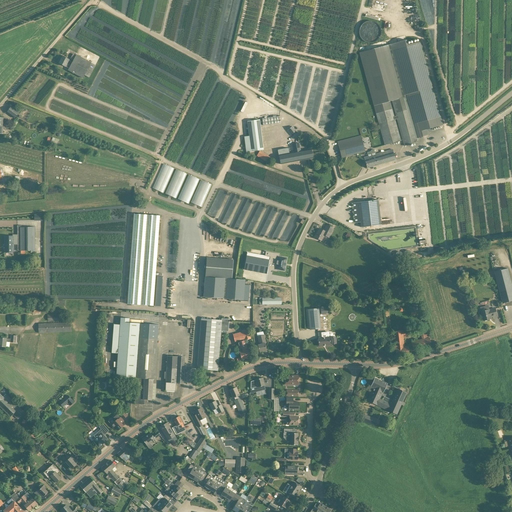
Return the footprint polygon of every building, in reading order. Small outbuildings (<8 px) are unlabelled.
[(368,37),(380,37),(379,27),(376,27),(376,24),(374,24),(374,32),(370,32),(370,35),(368,35),(368,37)] [(384,145),(401,141),(395,120),(397,119),(404,146),(417,143),(416,139),(428,135),(426,130),(443,125),(420,42),(408,45),(407,40),(359,53),(379,126),(380,129),(384,145)] [(83,78),(84,76),(89,78),(96,65),(91,63),(76,54),(76,55),(73,54),(70,59),(73,61),(72,62),(69,69),(68,70),(83,78)] [(69,69),(72,62),(69,61),(69,60),(62,56),(59,63),(69,69)] [(19,113),(11,107),(7,112),(15,118),(19,113)] [(281,123),(281,122),(280,116),(262,118),(263,125),(281,123)] [(264,150),(260,120),(247,121),(249,136),(244,137),(246,152),(264,150)] [(291,135),(296,131),(292,126),(288,130),(291,135)] [(341,158),(365,152),(361,136),(337,142),(341,158)] [(313,158),(311,149),(305,150),(301,151),(300,148),(299,143),(292,144),(294,152),(290,153),(279,155),(280,164),(313,158)] [(395,160),(393,153),(392,149),(371,155),(372,158),(365,160),(367,168),(395,160)] [(267,161),(270,155),(259,151),(257,156),(267,161)] [(163,193),(174,169),(163,164),(152,188),(163,193)] [(165,194),(176,198),(186,174),(176,169),(165,194)] [(179,199),(189,204),(200,180),(189,175),(179,199)] [(191,202),(202,207),(212,185),(201,180),(191,202)] [(216,217),(228,192),(221,189),(209,214),(216,217)] [(361,227),(381,225),(378,200),(353,203),(356,223),(361,222),(361,227)] [(290,221),(296,224),(300,216),(294,213),(290,221)] [(129,304),(155,306),(162,216),(136,214),(129,304)] [(21,251),(35,251),(35,227),(21,227),(21,225),(17,225),(18,234),(13,234),(13,236),(5,236),(5,253),(14,253),(13,245),(17,244),(18,251),(21,251)] [(328,238),(333,229),(326,225),(323,230),(319,228),(315,237),(322,241),(324,236),(328,238)] [(269,259),(264,258),(264,255),(247,252),(244,270),(267,274),(268,263),(269,259)] [(283,270),(285,258),(279,257),(279,254),(270,252),(269,256),(264,255),(264,258),(269,259),(268,263),(273,264),(272,270),(277,271),(277,269),(283,270)] [(233,260),(206,258),(203,297),(248,300),(250,285),(245,285),(245,280),(232,279),(233,260)] [(503,303),(511,301),(511,282),(508,268),(495,272),(503,303)] [(46,307),(51,311),(56,306),(52,301),(46,307)] [(416,312),(420,312),(420,307),(419,302),(412,303),(412,306),(413,313),(416,312)] [(310,330),(321,329),(319,308),(308,309),(310,330)] [(482,311),(484,321),(489,319),(489,317),(497,315),(496,308),(490,310),(489,310),(482,311)] [(152,400),(153,379),(154,379),(158,325),(129,322),(129,318),(120,318),(120,325),(118,353),(116,377),(136,378),(135,404),(143,404),(142,404),(143,399),(152,400)] [(218,371),(222,320),(201,318),(197,369),(218,371)] [(71,332),(71,322),(38,323),(39,333),(71,332)] [(431,347),(429,337),(427,328),(419,328),(421,339),(411,341),(413,351),(431,347)] [(238,342),(245,340),(251,339),(248,329),(242,331),(242,332),(233,334),(235,342),(238,341),(238,342)] [(409,336),(408,330),(393,332),(395,348),(396,356),(409,355),(408,346),(405,346),(404,337),(409,336)] [(322,338),(318,338),(319,346),(330,345),(330,344),(331,344),(336,344),(336,337),(331,337),(331,338),(330,338),(330,337),(329,337),(329,333),(328,332),(326,333),(325,333),(325,334),(322,335),(322,338)] [(10,339),(7,338),(0,337),(0,346),(6,347),(7,342),(10,342),(16,343),(17,336),(10,335),(10,339)] [(259,344),(258,344),(259,352),(267,350),(265,343),(266,343),(264,335),(257,336),(259,344)] [(240,353),(242,360),(250,357),(245,340),(238,342),(237,342),(239,346),(240,352),(240,353)] [(175,391),(176,385),(176,383),(183,384),(185,357),(168,356),(167,372),(166,379),(165,391),(175,391)] [(294,376),(291,376),(288,376),(287,380),(287,385),(298,385),(299,376),(294,375),(294,376)] [(265,386),(264,384),(267,383),(266,380),(263,380),(263,378),(256,379),(257,387),(255,387),(256,391),(264,389),(263,386),(265,386)] [(381,395),(387,384),(374,378),(368,390),(372,392),(372,391),(381,395)] [(239,395),(236,387),(230,390),(233,398),(234,397),(235,400),(234,400),(240,415),(246,412),(240,398),(239,395)] [(400,390),(398,389),(392,400),(401,405),(402,401),(406,392),(400,390)] [(396,414),(401,405),(392,400),(391,403),(383,399),(380,398),(381,395),(372,391),(372,392),(367,401),(396,414)] [(0,406),(11,417),(11,416),(16,411),(21,416),(25,412),(17,404),(6,393),(2,396),(0,394),(0,406)] [(68,402),(71,399),(68,395),(59,403),(62,407),(68,402)] [(293,398),(286,397),(286,406),(289,406),(289,410),(299,410),(299,402),(293,402),(293,398)] [(219,413),(224,411),(221,404),(218,406),(215,400),(209,404),(212,410),(216,409),(219,413)] [(200,420),(206,417),(201,408),(194,411),(196,414),(192,416),(197,426),(196,426),(201,435),(205,433),(201,426),(203,425),(200,420)] [(288,412),(281,412),(281,417),(286,417),(286,424),(298,425),(299,417),(288,416),(288,412)] [(361,420),(373,426),(377,419),(364,413),(361,420)] [(121,423),(124,421),(120,417),(120,418),(117,414),(112,418),(114,421),(115,421),(111,424),(114,428),(115,427),(118,430),(122,427),(121,427),(123,425),(121,423)] [(186,430),(184,426),(179,416),(173,419),(176,425),(173,427),(177,434),(186,430)] [(168,440),(175,436),(167,422),(166,423),(167,423),(161,427),(161,426),(160,426),(168,440)] [(108,439),(104,435),(103,434),(105,433),(105,434),(109,430),(103,423),(99,427),(102,430),(98,433),(97,432),(94,435),(96,438),(93,441),(99,447),(102,444),(102,443),(104,442),(104,443),(108,439)] [(299,437),(298,437),(298,433),(291,433),(291,429),(284,429),(284,437),(286,440),(290,440),(290,445),(298,445),(298,441),(299,441),(299,437)] [(150,442),(160,434),(158,431),(152,435),(151,433),(142,439),(147,445),(149,449),(153,446),(150,442)] [(207,440),(202,436),(196,446),(195,446),(194,448),(199,452),(200,451),(202,447),(206,442),(207,440)] [(208,443),(206,442),(202,447),(209,452),(211,453),(214,449),(207,445),(208,443)] [(199,452),(194,448),(189,456),(194,460),(199,452)] [(127,455),(123,449),(117,454),(122,459),(123,459),(125,462),(129,458),(126,455),(127,455)] [(296,449),(290,449),(290,452),(288,452),(288,459),(297,460),(298,452),(296,452),(296,449)] [(76,464),(75,463),(77,461),(72,455),(68,459),(64,463),(70,470),(72,468),(76,464)] [(236,457),(236,472),(244,473),(245,458),(236,457)] [(225,467),(235,467),(235,459),(225,459),(225,467)] [(110,460),(102,467),(108,475),(106,477),(109,481),(111,479),(114,482),(115,482),(117,485),(122,480),(120,477),(119,478),(112,469),(115,466),(110,460)] [(193,479),(200,467),(195,463),(194,466),(191,465),(187,470),(190,472),(188,476),(193,479)] [(49,479),(52,478),(56,482),(61,478),(57,473),(59,471),(53,464),(43,472),(42,471),(39,474),(46,482),(49,479)] [(297,475),(297,466),(285,465),(284,474),(297,475)] [(200,467),(193,479),(198,482),(200,479),(203,480),(206,474),(204,473),(205,470),(200,467)] [(176,473),(182,477),(185,472),(179,469),(176,473)] [(204,486),(209,489),(215,480),(213,479),(214,478),(211,476),(210,476),(208,475),(204,481),(207,483),(204,486)] [(99,495),(102,492),(103,492),(93,481),(90,477),(80,486),(91,498),(97,492),(99,495)] [(215,480),(209,489),(214,492),(217,489),(219,490),(224,482),(225,481),(217,477),(215,480)] [(169,486),(180,496),(183,494),(182,494),(184,491),(181,488),(184,484),(177,481),(174,485),(173,484),(168,479),(167,480),(165,482),(169,486)] [(228,484),(224,482),(219,490),(221,492),(219,495),(222,497),(223,496),(225,497),(231,488),(227,485),(228,484)] [(293,482),(289,488),(286,486),(283,491),(286,494),(287,492),(294,496),(298,490),(299,491),(301,487),(293,482)] [(234,501),(238,495),(235,493),(236,493),(233,491),(233,490),(234,490),(236,490),(238,487),(237,485),(234,483),(231,488),(225,497),(228,499),(227,500),(230,502),(232,499),(234,501)] [(34,492),(35,494),(39,497),(42,495),(43,496),(48,492),(45,489),(46,488),(44,485),(42,486),(40,484),(38,486),(39,487),(40,488),(38,490),(37,490),(34,492)] [(114,485),(110,492),(119,496),(122,491),(116,488),(117,486),(114,485)] [(167,493),(166,494),(170,498),(172,496),(177,500),(179,497),(179,498),(180,496),(169,486),(165,491),(167,493)] [(37,504),(32,497),(28,500),(24,495),(20,498),(15,492),(11,496),(16,501),(17,500),(19,503),(21,501),(29,511),(37,504)] [(160,501),(159,501),(168,509),(172,504),(168,501),(170,498),(166,494),(162,498),(161,497),(158,500),(160,501)] [(117,500),(108,495),(106,500),(115,505),(117,500)] [(232,509),(237,511),(238,511),(245,500),(243,498),(238,495),(234,501),(237,502),(232,509)] [(266,499),(277,506),(278,504),(286,509),(291,501),(284,497),(283,498),(280,496),(278,500),(273,498),(272,500),(267,497),(266,499)] [(245,500),(238,511),(244,511),(247,509),(249,511),(253,505),(250,502),(249,501),(246,499),(245,500)] [(266,499),(264,499),(262,502),(275,510),(277,506),(266,499)] [(149,508),(152,506),(146,500),(145,500),(143,502),(149,508)] [(17,505),(14,501),(10,505),(4,510),(5,511),(13,511),(11,510),(17,505)] [(163,511),(165,511),(168,509),(159,501),(155,506),(154,504),(152,507),(158,511),(160,510),(163,511)] [(90,503),(88,506),(88,507),(97,511),(100,508),(90,503)] [(140,510),(138,508),(139,507),(134,503),(132,506),(139,511),(140,510)] [(316,511),(317,511),(321,511),(325,506),(320,503),(318,505),(316,503),(310,511),(316,511)]
